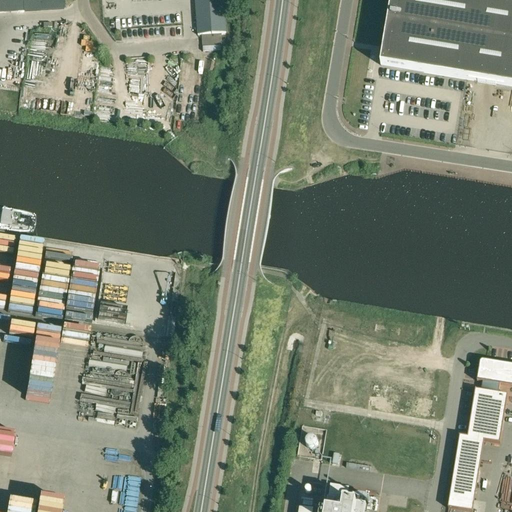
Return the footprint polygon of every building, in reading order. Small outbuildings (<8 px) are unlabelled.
[(0,0),(0,13),(24,12),(64,9),(63,0),(0,0)] [(226,34),(223,0),(195,0),(198,36),(202,35),(222,34),(226,34)] [(511,0),(391,0),(381,66),(511,87),(511,0)] [(222,34),(202,35),(203,46),(223,45),(222,34)] [(500,386),(511,388),(511,367),(484,362),(483,362),(482,363),(481,363),(480,364),(480,365),(477,382),(485,384),(484,393),(475,391),(467,440),(500,445),(508,397),(499,395),(500,386)] [(365,511),(366,506),(347,503),(328,500),(326,511),(365,511)]
